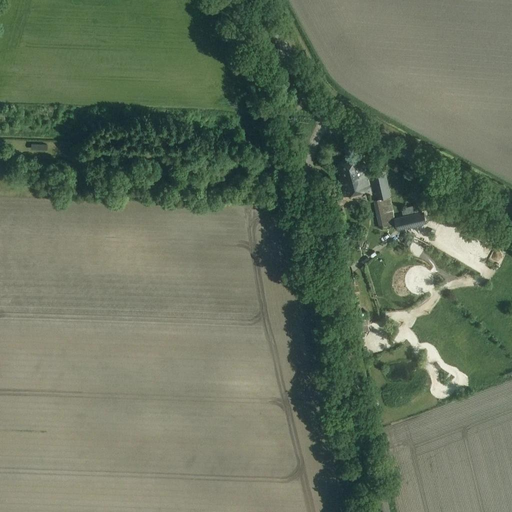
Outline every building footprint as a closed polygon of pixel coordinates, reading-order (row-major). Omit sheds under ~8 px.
[(343,195),(367,189),(361,159),(338,164),(340,174),(338,174),(343,195)] [(378,200),(392,196),(385,171),(371,174),(378,200)] [(380,229),(396,225),(391,198),(374,201),(380,229)] [(413,227),(423,225),(421,219),(411,221),(413,227)] [(363,329),(370,328),(367,319),(361,321),(363,329)]
